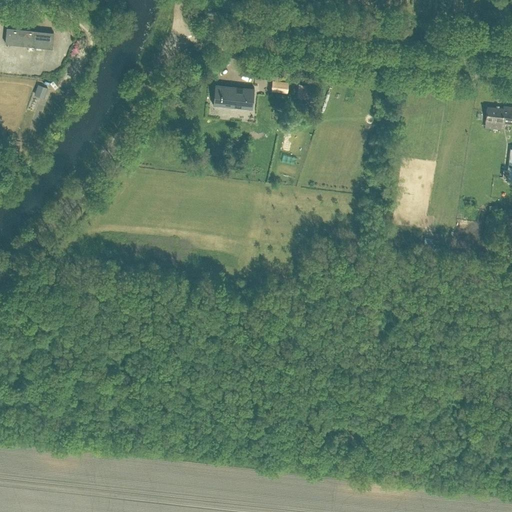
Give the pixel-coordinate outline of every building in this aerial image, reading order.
[(5,43),(32,45),(52,48),(53,32),(6,27),(5,43)] [(287,82),(273,81),(272,89),(286,91),(287,82)] [(215,83),(212,104),(244,107),(245,99),(246,100),(247,94),(246,94),(246,86),(215,83)] [(306,84),(299,84),(298,96),(305,97),(306,84)] [(40,85),(37,94),(43,96),(47,87),(40,85)] [(501,123),(511,123),(511,105),(503,105),(503,107),(486,105),(485,119),(501,121),(501,123)] [(511,148),(510,148),(507,170),(503,169),(502,177),(506,177),(506,178),(511,178),(511,148)] [(431,252),(432,244),(423,243),(422,251),(431,252)]
